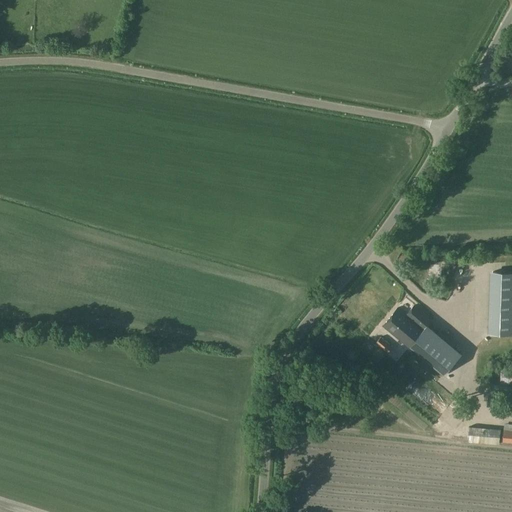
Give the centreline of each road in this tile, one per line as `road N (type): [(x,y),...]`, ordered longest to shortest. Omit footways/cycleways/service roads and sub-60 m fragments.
road 1 (unclassified): [(448,128),(65,61),(0,62)]
road 2 (unclassified): [(260,511),(280,367),(295,337),(411,193),(448,128)]
